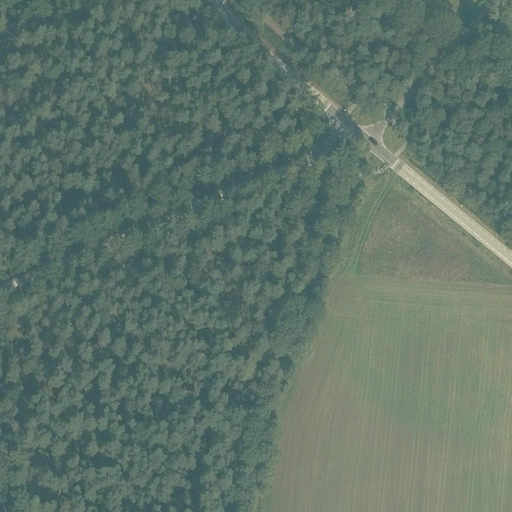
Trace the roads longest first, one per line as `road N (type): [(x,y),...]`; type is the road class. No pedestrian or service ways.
road 1 (unclassified): [(0,290),(308,161),(351,126)]
road 2 (track): [(252,511),(278,387),(345,205),(374,172)]
road 3 (unclassified): [(366,139),(493,0)]
road 4 (tertiary): [(511,259),(366,139)]
road 5 (tertiary): [(351,126),(254,48),(217,0)]
